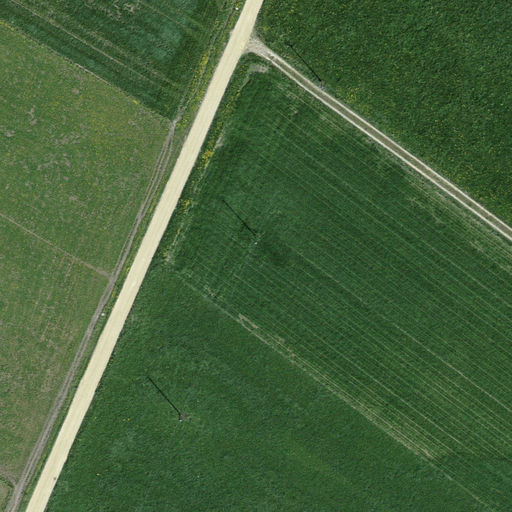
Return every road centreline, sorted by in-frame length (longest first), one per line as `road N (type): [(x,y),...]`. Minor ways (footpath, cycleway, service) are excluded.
road 1 (track): [(238,34),(33,511)]
road 2 (track): [(511,237),(238,34)]
